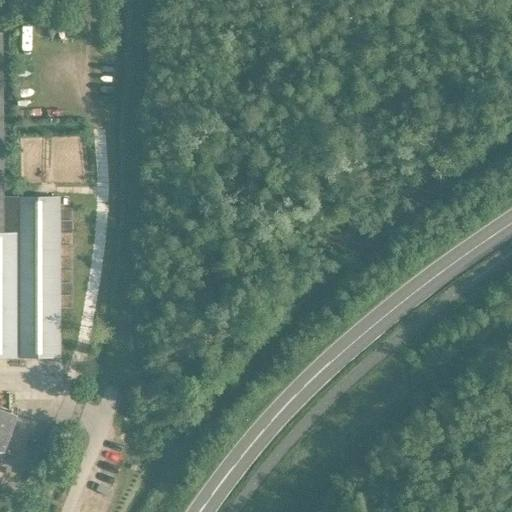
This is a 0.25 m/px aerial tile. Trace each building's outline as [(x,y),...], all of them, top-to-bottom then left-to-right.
[(55,197),(2,197),(2,236),(0,236),(0,357),(55,358),(55,197)] [(0,409),(0,475),(1,472),(0,471),(0,451),(3,452),(16,415),(0,409)] [(56,454),(64,429),(52,424),(43,450),(56,454)] [(31,468),(27,480),(38,484),(42,472),(31,468)] [(78,502),(75,511),(104,511),(105,508),(78,502)]
